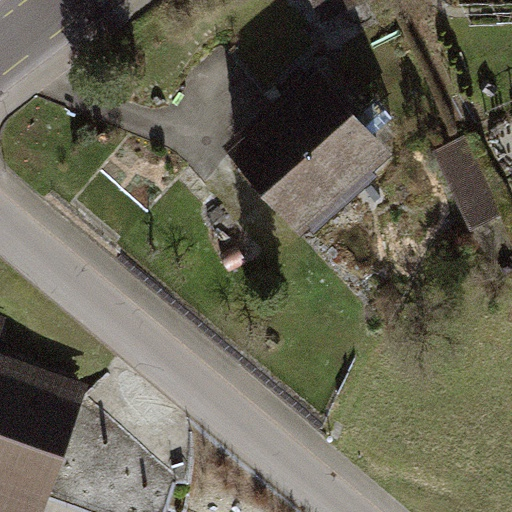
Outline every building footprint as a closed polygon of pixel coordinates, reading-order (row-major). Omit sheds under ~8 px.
[(356,0),(318,0),(325,15),(356,0)] [(268,92),(322,46),(285,2),(231,48),(268,92)] [(315,73),(238,139),(245,148),(243,150),(242,166),(253,178),(267,178),(269,176),(304,216),(381,149),(371,138),(394,118),(377,99),(355,119),(315,73)] [(501,212),(467,137),(439,149),(473,224),(501,212)] [(0,477),(49,495),(96,511),(166,511),(177,483),(80,400),(0,370),(0,477)] [(43,511),(49,495),(0,477),(0,508),(10,511),(43,511)]
